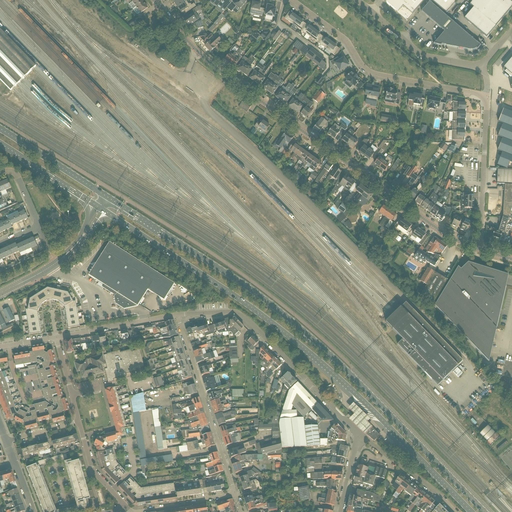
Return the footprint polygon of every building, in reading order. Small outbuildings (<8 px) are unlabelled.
[(133,10),(144,3),(141,0),(134,0),(132,1),(133,2),(130,5),(133,10)] [(222,0),(218,5),(225,11),(227,9),(232,3),(229,1),(230,0),(222,0)] [(227,9),(231,13),(236,7),(240,10),(247,1),(245,0),(238,0),(237,2),(234,0),(232,3),(227,9)] [(396,10),(407,19),(406,21),(407,21),(424,0),(389,0),(388,2),(396,10),(395,11),(396,10)] [(458,0),(430,0),(446,13),(455,4),(458,0)] [(511,7),(511,4),(507,0),(474,0),(470,5),(473,8),(464,19),(482,34),(486,38),(511,7)] [(196,6),(194,4),(191,6),(191,5),(189,4),(189,5),(187,1),(184,3),(178,8),(181,13),(189,7),(191,10),(196,6)] [(421,12),(444,32),(453,22),(430,2),(421,12)] [(148,8),(144,3),(133,10),(137,15),(141,13),(148,8)] [(251,8),(250,15),(262,17),(264,9),(260,8),(261,5),(253,3),(252,8),(251,8)] [(273,7),(272,7),(272,6),(269,5),(268,6),(267,6),(265,16),(273,17),(272,24),(276,25),(278,15),(275,14),(276,9),(273,8),(273,7)] [(294,15),(289,12),(285,18),(293,25),(299,17),(295,14),(294,15)] [(191,24),(192,25),(197,21),(192,15),(184,21),(188,26),(191,24)] [(306,24),(302,21),(302,20),(299,17),(293,25),(301,31),(306,24)] [(198,29),(203,28),(201,21),(197,22),(194,24),(198,29)] [(465,32),(453,22),(444,32),(434,44),(433,44),(441,46),(442,45),(471,50),(473,50),(474,50),(475,50),(476,49),(477,50),(480,46),(477,43),(476,43),(469,36),(465,32)] [(312,27),(311,28),(306,24),(301,31),(310,37),(315,29),(312,27)] [(0,29),(0,79),(11,91),(14,88),(18,84),(21,81),(25,77),(33,69),(36,66),(0,29)] [(323,37),(318,33),(319,32),(315,29),(310,37),(318,43),(323,37)] [(213,36),(212,36),(210,33),(206,36),(199,37),(205,43),(213,36)] [(253,44),(257,40),(260,35),(258,33),(254,34),(252,36),(251,37),(249,40),(253,44)] [(269,37),(266,35),(263,33),(260,37),(263,39),(263,40),(265,42),(269,37)] [(215,48),(219,44),(222,42),(218,37),(211,42),(205,46),(210,52),(215,48)] [(328,39),(327,40),(323,37),(318,43),(326,49),(332,42),(328,39)] [(299,51),(303,46),(297,41),(295,44),(293,46),(299,51)] [(340,49),(335,46),(336,44),(332,42),(326,49),(335,56),(339,49),(340,49)] [(230,54),(225,60),(230,64),(240,50),(234,45),(228,52),(230,54)] [(303,46),(299,51),(306,56),(307,54),(310,51),(303,46)] [(314,60),(318,54),(312,49),(310,51),(307,54),(314,60)] [(230,64),(234,67),(243,57),(240,55),(243,52),(240,50),(230,64)] [(318,54),(314,60),(320,65),(323,61),(324,59),(318,54)] [(253,59),(254,57),(252,55),(245,64),(242,62),(242,63),(237,69),(238,70),(237,71),(239,72),(240,71),(242,73),(250,63),(253,59)] [(347,63),(344,58),(339,61),(337,58),(331,62),(333,66),(335,64),(340,72),(342,70),(344,69),(344,70),(346,68),(350,65),(348,62),(347,63)] [(255,60),(253,59),(250,63),(242,73),(247,77),(252,70),(250,68),(255,60)] [(511,59),(509,62),(502,69),(509,75),(509,76),(511,77),(511,76),(511,59)] [(323,61),(320,65),(318,66),(324,71),(326,69),(326,68),(325,66),(326,64),(323,61)] [(262,77),(272,63),(270,62),(265,68),(255,82),(260,86),(265,79),(262,77)] [(265,68),(259,63),(257,67),(260,70),(257,74),(255,72),(250,79),(255,82),(265,68)] [(270,94),(271,96),(272,95),(273,95),(277,89),(279,86),(281,87),(284,83),(280,80),(285,75),(282,72),(278,77),(277,78),(268,92),(270,93),(270,94)] [(357,87),(356,88),(359,90),(364,85),(361,83),(360,84),(358,83),(360,80),(357,78),(357,77),(354,75),(351,73),(345,79),(355,86),(357,87)] [(277,78),(278,77),(276,75),(274,77),(272,80),(270,79),(263,88),(263,89),(265,91),(266,90),(268,92),(277,78)] [(290,98),(293,95),(290,93),(295,86),(293,84),(289,90),(280,101),(286,105),(290,98)] [(374,87),(374,86),(367,85),(365,95),(367,96),(366,101),(377,103),(378,98),(380,89),(380,88),(376,87),(376,88),(374,87)] [(282,88),(280,91),(276,97),(280,101),(289,90),(286,88),(286,89),(285,88),(284,89),(282,88)] [(397,92),(393,92),(394,90),(388,89),(388,90),(387,90),(385,102),(399,105),(400,97),(401,94),(397,93),(397,92)] [(320,91),(313,100),(318,104),(322,99),(323,100),(326,95),(320,91)] [(422,96),(421,96),(419,96),(419,95),(410,93),(409,101),(410,101),(409,105),(413,106),(413,107),(414,104),(420,106),(419,108),(423,109),(425,100),(425,99),(421,99),(422,96)] [(293,100),(288,107),(293,110),(301,100),(303,97),(301,95),(295,102),(293,100)] [(306,105),(302,103),(306,97),(304,96),(303,97),(301,100),(293,110),(298,114),(303,107),(304,108),(306,105)] [(429,106),(429,109),(444,112),(446,104),(445,104),(440,103),(441,100),(442,100),(432,98),(432,99),(430,99),(429,101),(428,106),(429,106)] [(248,111),(252,106),(244,100),(239,107),(247,113),(248,111)] [(306,118),(307,117),(311,112),(309,111),(314,104),(312,103),(311,103),(310,102),(301,114),(306,118)] [(453,113),(466,113),(466,112),(466,108),(466,104),(463,104),(453,102),(453,113)] [(511,112),(503,109),(498,122),(503,124),(498,137),(503,138),(498,151),(502,153),(497,165),(508,169),(511,169),(511,112)] [(466,117),(465,117),(466,113),(453,113),(452,122),(466,122),(465,122),(465,121),(465,117),(466,117)] [(396,124),(397,118),(382,115),(381,121),(396,124)] [(322,118),(319,122),(313,130),(318,134),(325,125),(327,122),(322,118)] [(257,130),(259,127),(265,132),(270,126),(263,121),(261,124),(258,122),(255,127),(257,130)] [(466,126),(465,126),(465,122),(466,122),(452,122),(452,131),(465,131),(465,130),(465,126),(466,126)] [(341,137),(345,132),(347,128),(345,127),(342,124),(339,127),(340,128),(335,124),(333,127),(327,134),(335,139),(338,135),(341,137)] [(350,130),(342,141),(347,144),(352,138),(355,134),(350,130)] [(465,141),(465,140),(464,140),(464,139),(465,136),(465,135),(465,132),(465,131),(452,131),(452,137),(452,140),(453,140),(464,141),(465,141)] [(289,144),(294,137),(286,132),(276,146),(281,149),(279,151),(284,155),(288,151),(288,150),(285,148),(288,144),(289,144)] [(347,144),(353,148),(357,142),(352,138),(347,144)] [(364,140),(356,150),(360,153),(359,153),(360,153),(360,154),(361,155),(362,155),(364,157),(370,148),(368,147),(367,144),(366,144),(369,140),(364,140)] [(381,150),(384,145),(387,141),(384,141),(378,148),(381,150)] [(442,144),(439,148),(444,152),(447,147),(442,144)] [(284,155),(287,157),(291,152),(292,152),(293,152),(294,153),(291,158),(293,160),(300,149),(298,147),(299,146),(296,145),(295,145),(293,148),(291,146),(288,150),(288,151),(284,155)] [(380,157),(375,164),(377,166),(376,167),(379,169),(386,159),(381,155),(384,152),(383,152),(387,147),(384,145),(381,150),(377,155),(380,157)] [(364,157),(369,160),(377,149),(372,146),(370,148),(364,157)] [(300,149),(293,160),(291,162),(293,164),(296,159),(299,161),(305,152),(300,149)] [(310,156),(305,152),(299,161),(298,163),(301,165),(299,168),(301,169),(303,167),(302,167),(310,156)] [(315,159),(310,156),(302,167),(303,167),(304,168),(306,166),(309,168),(315,159)] [(386,159),(379,169),(382,171),(382,170),(385,171),(387,168),(389,170),(393,164),(391,163),(392,161),(387,157),(386,159)] [(320,163),(315,159),(309,168),(314,172),(318,166),(320,167),(322,164),(320,163)] [(319,177),(315,181),(318,183),(322,177),(327,171),(329,172),(333,166),(328,163),(318,177),(319,177)] [(391,175),(395,170),(398,165),(395,163),(388,173),(391,175)] [(404,170),(401,175),(398,173),(394,178),(396,179),(391,185),(396,189),(411,169),(407,166),(406,165),(403,169),(404,170)] [(414,166),(407,176),(410,178),(417,169),(414,166)] [(326,180),(329,182),(332,178),(335,180),(333,185),(335,186),(339,180),(337,178),(341,172),(340,171),(338,169),(338,170),(336,169),(332,175),(331,174),(326,180)] [(508,185),(509,180),(511,179),(511,169),(508,169),(498,169),(497,184),(501,184),(505,185),(508,185)] [(335,186),(336,186),(331,193),(336,194),(339,189),(342,187),(349,192),(355,183),(354,181),(352,178),(349,177),(348,177),(346,176),(343,181),(341,179),(340,180),(339,180),(335,186)] [(421,185),(420,184),(415,190),(414,189),(408,198),(413,201),(416,197),(419,192),(423,186),(428,180),(425,178),(421,185)] [(6,190),(11,188),(7,179),(5,180),(5,181),(3,183),(6,190)] [(399,191),(405,195),(410,188),(410,189),(415,182),(412,179),(407,186),(404,184),(399,191)] [(511,179),(509,180),(508,185),(505,185),(505,187),(503,214),(503,217),(509,219),(511,211),(511,209),(511,179)] [(349,215),(349,214),(355,205),(358,202),(367,190),(360,186),(357,191),(359,192),(348,208),(342,204),(338,209),(346,218),(349,215)] [(437,187),(431,196),(427,201),(426,200),(421,207),(425,210),(430,203),(438,192),(440,188),(437,187)] [(367,190),(358,202),(355,205),(361,209),(363,206),(361,205),(365,199),(368,201),(373,195),(367,190)] [(421,194),(419,192),(416,197),(418,198),(415,202),(420,206),(425,199),(420,196),(421,194)] [(439,193),(437,197),(431,204),(430,203),(425,210),(430,213),(436,205),(436,204),(440,199),(442,195),(439,193)] [(463,194),(463,196),(463,197),(461,197),(461,202),(474,203),(474,197),(469,197),(469,194),(463,194)] [(461,202),(460,208),(462,208),(462,212),(468,212),(468,209),(473,209),(474,203),(461,202)] [(441,208),(436,205),(430,213),(435,217),(440,210),(441,208)] [(390,210),(384,206),(379,213),(385,217),(390,210)] [(440,210),(435,217),(442,222),(444,218),(445,217),(445,213),(444,213),(447,207),(446,207),(444,206),(441,211),(440,210)] [(28,218),(25,211),(24,209),(18,212),(19,214),(22,221),(28,218)] [(8,210),(5,212),(6,214),(7,216),(6,217),(8,221),(9,221),(11,226),(17,223),(12,214),(9,215),(8,213),(9,212),(8,210)] [(382,221),(387,225),(390,221),(391,222),(396,215),(390,210),(385,217),(382,221)] [(18,211),(12,214),(17,223),(22,221),(19,214),(18,212),(18,211)] [(504,234),(509,219),(503,217),(499,230),(498,232),(504,234)] [(400,218),(394,227),(401,232),(409,221),(407,220),(406,221),(403,219),(400,218)] [(457,228),(460,224),(462,225),(464,222),(465,219),(462,218),(461,220),(456,218),(452,226),(457,228)] [(464,222),(462,225),(460,230),(466,233),(468,228),(472,230),(472,232),(473,223),(471,222),(465,219),(464,222)] [(3,223),(6,230),(12,228),(11,226),(9,221),(8,221),(3,223)] [(410,228),(412,225),(410,224),(410,222),(409,221),(401,232),(408,236),(409,235),(412,230),(410,228)] [(494,242),(501,244),(504,234),(498,232),(499,230),(490,227),(488,233),(493,235),(492,237),(495,238),(494,242)] [(420,229),(417,228),(415,232),(412,230),(409,235),(411,237),(410,238),(415,242),(415,241),(423,230),(421,228),(420,229)] [(422,246),(427,237),(425,236),(426,234),(424,232),(425,231),(423,230),(415,241),(422,246)] [(34,254),(35,256),(40,253),(35,241),(40,238),(38,236),(28,241),(31,248),(32,252),(33,254),(34,254)] [(428,253),(433,254),(434,253),(434,252),(437,248),(438,249),(437,250),(442,254),(447,246),(435,237),(434,238),(428,245),(425,249),(428,252),(428,253)] [(28,241),(22,243),(26,251),(27,254),(32,252),(31,248),(28,241)] [(116,304),(124,309),(137,306),(138,306),(148,290),(164,300),(175,284),(109,242),(108,244),(89,275),(104,285),(103,287),(116,295),(115,297),(116,304)] [(26,251),(22,243),(17,246),(19,251),(19,252),(20,254),(26,251)] [(16,244),(10,246),(14,254),(19,252),(19,251),(17,246),(16,244)] [(5,249),(8,257),(14,254),(10,246),(5,249)] [(414,252),(409,248),(405,254),(410,257),(414,252)] [(5,249),(0,251),(0,253),(2,259),(4,262),(9,260),(8,257),(5,249)] [(434,267),(440,258),(437,256),(437,257),(435,256),(433,259),(425,254),(426,253),(424,252),(422,251),(419,250),(415,255),(424,261),(423,262),(425,263),(426,261),(430,264),(434,267)] [(435,306),(489,362),(506,285),(502,281),(508,275),(468,263),(461,270),(458,267),(435,306)] [(420,281),(427,285),(435,272),(432,271),(428,268),(422,277),(420,281)] [(448,280),(435,272),(427,285),(421,295),(432,306),(438,295),(448,280)] [(59,286),(57,286),(56,290),(48,288),(50,300),(52,300),(55,301),(59,286)] [(68,293),(59,291),(60,286),(59,286),(55,301),(59,301),(61,303),(68,293)] [(36,290),(44,302),(47,301),(50,300),(48,288),(40,293),(38,289),(36,290)] [(42,304),(44,302),(36,290),(35,291),(38,294),(30,299),(40,306),(42,304)] [(68,293),(61,303),(63,304),(65,307),(74,302),(68,293)] [(40,306),(30,299),(28,310),(38,312),(39,308),(40,306)] [(390,318),(386,322),(393,329),(403,340),(397,345),(437,386),(447,377),(454,370),(460,364),(463,361),(414,311),(406,303),(404,305),(397,312),(390,318)] [(9,307),(3,310),(9,322),(15,320),(9,307)] [(78,314),(77,307),(65,309),(66,316),(78,314)] [(39,320),(38,314),(26,316),(27,322),(39,320)] [(79,320),(78,314),(66,316),(67,322),(79,320)] [(238,321),(234,317),(230,321),(230,325),(229,325),(229,332),(231,332),(233,330),(231,328),(238,321)] [(228,325),(228,318),(227,318),(224,320),(220,321),(220,319),(218,320),(223,333),(229,332),(229,325),(228,325)] [(40,326),(39,320),(27,322),(29,328),(40,326)] [(67,322),(68,328),(80,326),(79,320),(67,322)] [(173,320),(165,323),(165,324),(159,326),(159,327),(160,330),(175,325),(173,320)] [(213,324),(214,325),(211,326),(213,332),(216,331),(216,332),(217,332),(219,334),(223,333),(218,320),(216,320),(217,323),(213,324)] [(244,327),(238,321),(231,328),(233,330),(231,332),(234,336),(235,335),(237,337),(240,334),(239,332),(244,327)] [(199,324),(200,326),(197,327),(199,334),(199,335),(203,334),(203,336),(205,336),(206,336),(201,323),(199,324)] [(208,327),(207,323),(203,325),(203,323),(201,323),(206,336),(205,336),(206,337),(214,334),(213,332),(211,326),(208,327)] [(176,330),(175,325),(160,330),(161,334),(168,332),(168,333),(176,330)] [(197,327),(196,325),(192,326),(191,325),(190,325),(194,336),(199,334),(197,327)] [(30,335),(41,333),(40,326),(29,328),(30,335)] [(130,343),(128,333),(127,330),(121,332),(123,340),(126,339),(126,341),(120,342),(121,345),(130,343)] [(160,339),(161,339),(169,338),(178,335),(176,330),(168,333),(168,334),(160,336),(160,339)] [(106,342),(105,334),(91,337),(94,349),(110,347),(109,342),(106,342)] [(245,341),(249,345),(247,347),(249,349),(251,350),(253,351),(255,348),(254,347),(259,342),(253,336),(250,339),(248,337),(246,340),(245,341)] [(181,343),(178,337),(171,340),(168,340),(164,340),(164,343),(168,343),(169,347),(170,347),(171,347),(181,343)] [(67,353),(75,352),(82,351),(81,346),(80,339),(73,340),(66,341),(65,342),(67,353)] [(237,344),(235,344),(231,344),(231,341),(229,341),(229,347),(229,350),(238,349),(237,347),(237,344)] [(172,352),(182,349),(181,343),(171,347),(172,352)] [(44,345),(40,345),(38,346),(39,350),(35,351),(36,357),(37,357),(40,357),(42,358),(45,352),(45,353),(44,352),(44,350),(45,350),(44,345)] [(38,346),(32,347),(33,352),(30,353),(29,353),(31,363),(37,362),(37,357),(36,357),(35,351),(39,350),(38,346)] [(262,356),(260,358),(262,360),(262,359),(262,360),(264,358),(264,357),(269,352),(263,347),(261,349),(261,352),(262,352),(260,354),(262,356)] [(184,355),(182,349),(172,352),(175,358),(184,355)] [(54,356),(54,354),(53,350),(48,352),(48,353),(46,353),(45,353),(45,352),(42,358),(44,359),(45,362),(51,361),(50,357),(54,356)] [(109,354),(115,379),(118,378),(118,379),(127,376),(126,374),(131,372),(131,373),(137,372),(136,369),(141,368),(145,368),(140,350),(137,351),(132,352),(131,350),(126,351),(126,352),(121,353),(120,351),(112,353),(109,354)] [(194,352),(194,353),(196,358),(203,356),(201,350),(194,352)] [(30,353),(30,352),(22,353),(24,365),(31,363),(29,353),(30,353)] [(214,352),(203,356),(196,358),(195,358),(197,364),(204,361),(204,360),(208,358),(209,360),(216,358),(215,358),(214,352)] [(265,369),(264,372),(266,373),(267,368),(265,366),(274,358),(269,352),(264,357),(264,358),(262,360),(262,359),(262,360),(261,361),(262,361),(260,365),(265,369)] [(16,366),(24,365),(22,353),(14,355),(16,366)] [(95,374),(103,372),(103,370),(105,370),(108,383),(114,382),(113,379),(115,379),(109,354),(104,356),(106,364),(104,364),(102,356),(75,363),(78,371),(81,371),(83,378),(90,376),(96,375),(95,374)] [(186,360),(184,355),(175,358),(176,364),(179,363),(186,360)] [(53,363),(56,362),(54,356),(50,357),(51,361),(45,362),(42,363),(43,369),(54,366),(53,363)] [(230,358),(231,366),(236,366),(236,363),(238,363),(238,356),(230,357),(230,358)] [(276,370),(282,365),(274,358),(265,366),(267,368),(266,373),(266,376),(270,379),(273,374),(272,373),(276,370)] [(181,368),(188,366),(186,360),(179,363),(181,368)] [(199,369),(201,376),(213,372),(212,368),(213,368),(212,365),(199,369)] [(56,371),(55,366),(54,366),(43,369),(40,370),(38,370),(39,376),(56,371)] [(190,372),(188,366),(181,368),(177,370),(179,375),(190,372)] [(58,377),(56,371),(39,376),(41,382),(46,380),(48,380),(47,377),(52,375),(53,378),(58,377)] [(180,377),(181,381),(192,377),(190,372),(179,375),(176,376),(177,378),(180,377)] [(293,377),(289,373),(283,378),(282,377),(281,379),(280,380),(285,385),(293,377)] [(60,385),(58,377),(53,378),(48,380),(46,380),(48,388),(60,385)] [(214,389),(218,388),(217,382),(216,382),(214,377),(211,378),(203,380),(207,392),(214,389)] [(289,389),(297,382),(293,377),(285,385),(289,389)] [(186,396),(191,395),(197,393),(195,385),(191,386),(190,382),(182,385),(184,389),(186,396)] [(9,389),(7,383),(0,386),(0,392),(9,389),(9,390),(9,389)] [(317,419),(319,421),(320,422),(321,422),(333,421),(298,383),(289,391),(282,413),(280,419),(278,424),(304,423),(304,417),(304,418),(312,410),(318,417),(317,419)] [(61,390),(60,385),(48,388),(43,389),(45,395),(61,390)] [(0,399),(11,395),(9,390),(9,389),(0,392),(0,399)] [(61,390),(45,395),(46,401),(52,399),(62,396),(63,396),(61,390)] [(221,395),(223,394),(221,391),(208,395),(210,401),(222,397),(221,395)] [(131,396),(134,413),(139,412),(146,411),(143,393),(131,396)] [(0,401),(1,405),(13,401),(11,395),(0,399),(0,401)] [(66,398),(66,399),(63,399),(62,396),(52,399),(54,404),(57,403),(62,402),(63,405),(68,404),(66,398)] [(186,409),(201,403),(199,398),(192,400),(193,403),(182,406),(184,409),(186,409)] [(219,400),(210,403),(212,408),(227,403),(226,401),(220,403),(219,400)] [(14,407),(15,407),(13,401),(1,405),(4,411),(14,407)] [(47,408),(47,406),(46,402),(40,403),(44,420),(50,419),(50,418),(47,408)] [(65,411),(69,410),(68,404),(63,405),(62,402),(57,403),(59,407),(58,409),(63,412),(63,411),(64,410),(65,411)] [(40,403),(34,405),(36,410),(36,412),(39,411),(40,416),(37,416),(38,421),(38,422),(44,420),(40,403)] [(187,414),(203,409),(201,403),(186,409),(187,414)] [(223,412),(230,410),(229,406),(228,403),(227,404),(227,403),(212,408),(215,415),(223,412)] [(368,423),(371,420),(354,405),(350,410),(355,415),(350,421),(364,434),(366,432),(371,427),(368,423)] [(16,411),(14,407),(4,411),(3,411),(7,420),(12,418),(11,417),(13,416),(16,417),(18,413),(16,411)] [(53,423),(57,422),(59,421),(58,417),(54,417),(53,411),(52,407),(47,408),(50,418),(52,418),(53,423)] [(65,420),(64,415),(63,415),(62,413),(62,412),(63,412),(58,409),(56,411),(53,411),(54,417),(58,417),(59,421),(65,420)] [(197,416),(204,414),(203,409),(187,414),(189,420),(190,419),(197,417),(197,416)] [(18,413),(16,417),(14,420),(22,423),(23,421),(25,416),(26,417),(27,414),(27,413),(20,410),(18,413)] [(222,413),(215,415),(217,421),(233,415),(234,415),(234,416),(237,415),(235,411),(229,413),(229,412),(223,415),(222,413)] [(190,419),(191,421),(188,422),(185,422),(185,425),(189,425),(191,424),(206,419),(204,414),(197,416),(197,417),(190,419)] [(217,421),(219,426),(226,423),(225,422),(232,419),(235,418),(234,416),(234,415),(233,415),(217,421)] [(25,425),(26,430),(32,428),(31,424),(34,423),(32,417),(28,418),(26,417),(25,416),(23,421),(25,422),(26,425),(25,425)] [(271,425),(272,425),(278,424),(280,419),(274,416),(271,425)] [(192,429),(197,427),(208,424),(206,419),(191,424),(189,425),(190,429),(192,429)] [(306,447),(313,446),(321,446),(326,445),(327,439),(320,439),(318,426),(305,427),(304,423),(278,424),(280,438),(280,440),(281,448),(294,447),(306,447)] [(345,434),(336,424),(332,429),(333,431),(333,433),(330,432),(329,439),(345,442),(346,436),(345,434)] [(226,426),(219,428),(221,433),(233,429),(237,429),(236,428),(235,425),(232,426),(226,427),(226,426)] [(480,434),(483,436),(492,446),(500,437),(489,425),(480,434)] [(221,433),(223,438),(234,435),(234,433),(237,431),(238,432),(241,431),(240,427),(236,428),(237,429),(233,429),(221,433)] [(380,435),(371,427),(366,432),(367,435),(374,441),(380,435)] [(200,437),(199,432),(189,433),(189,430),(182,431),(182,436),(182,438),(189,438),(200,437)] [(73,435),(73,434),(69,435),(69,433),(67,434),(70,444),(75,443),(75,445),(79,444),(77,434),(73,435)] [(202,443),(213,439),(211,433),(202,436),(204,440),(201,441),(202,443)] [(223,438),(226,446),(237,442),(235,438),(238,437),(237,434),(234,435),(223,438)] [(56,436),(55,437),(55,439),(52,440),(54,448),(52,449),(54,455),(53,455),(54,457),(57,456),(56,454),(55,448),(57,448),(58,450),(60,449),(59,447),(56,436)] [(59,447),(65,446),(62,437),(59,438),(58,436),(56,436),(59,447)] [(98,438),(97,441),(103,445),(105,442),(108,444),(106,436),(102,437),(102,438),(100,437),(99,438),(98,438)] [(281,448),(280,440),(280,438),(273,440),(273,442),(270,443),(268,444),(265,445),(260,446),(262,454),(262,455),(282,454),(281,449),(281,448)] [(344,447),(345,442),(329,439),(327,438),(327,439),(326,445),(326,446),(328,446),(332,446),(337,445),(340,446),(344,447)] [(45,451),(46,454),(51,452),(47,439),(45,439),(46,442),(42,443),(45,451)] [(207,448),(215,446),(213,439),(202,443),(203,446),(206,445),(207,448)] [(42,443),(39,443),(38,441),(37,442),(39,452),(45,451),(42,443)] [(98,452),(105,450),(105,449),(102,447),(103,445),(97,441),(95,444),(95,445),(97,447),(96,448),(98,452)] [(195,446),(199,445),(198,441),(193,442),(187,443),(188,446),(188,451),(195,450),(194,445),(195,444),(195,446)] [(18,456),(20,459),(24,458),(24,460),(30,458),(29,455),(26,444),(24,445),(25,447),(17,449),(19,456),(18,456)] [(32,445),(29,446),(28,446),(28,444),(26,444),(29,455),(34,454),(32,445)] [(332,446),(331,450),(332,450),(347,454),(348,448),(344,447),(340,446),(337,445),(332,446)] [(228,451),(231,458),(246,453),(245,449),(243,450),(242,446),(228,451)] [(113,449),(106,451),(107,455),(104,456),(103,452),(97,453),(98,459),(104,458),(107,457),(115,455),(113,449)] [(331,456),(345,459),(347,454),(332,450),(331,454),(331,456)] [(220,460),(217,453),(208,456),(191,458),(192,461),(195,461),(195,460),(196,460),(196,464),(201,463),(201,460),(208,459),(209,461),(212,460),(212,462),(212,463),(220,460)] [(67,459),(66,454),(35,462),(36,464),(37,466),(67,458),(67,459)] [(237,464),(232,465),(235,473),(242,471),(241,469),(248,467),(249,465),(248,463),(247,463),(245,463),(247,462),(247,461),(263,461),(262,455),(262,454),(258,454),(258,455),(252,455),(243,455),(244,456),(240,457),(240,456),(235,458),(237,464)] [(109,463),(116,461),(115,455),(107,457),(108,461),(105,462),(104,458),(98,459),(100,465),(106,464),(109,463)] [(312,459),(306,459),(307,469),(308,469),(313,469),(315,468),(315,464),(314,458),(312,459)] [(333,464),(337,464),(337,465),(344,466),(345,460),(335,458),(333,464)] [(221,466),(220,461),(220,460),(212,463),(212,462),(204,465),(205,469),(206,469),(207,470),(208,470),(221,466)] [(65,511),(90,508),(89,504),(89,503),(88,503),(87,503),(87,500),(90,499),(79,461),(72,463),(71,461),(67,462),(79,504),(64,507),(64,511),(65,511)] [(106,475),(118,464),(117,462),(116,461),(109,463),(110,466),(108,468),(107,468),(106,464),(100,465),(101,468),(104,473),(103,473),(106,475)] [(27,468),(30,478),(40,474),(37,466),(36,464),(27,468)] [(118,464),(106,475),(110,480),(114,475),(112,472),(114,470),(116,473),(122,468),(118,464)] [(384,479),(387,470),(369,465),(368,468),(358,465),(355,475),(362,477),(365,478),(366,474),(367,475),(367,474),(376,476),(376,477),(384,479)] [(208,470),(210,476),(223,472),(221,466),(208,470)] [(115,485),(119,481),(116,477),(118,475),(121,478),(126,473),(122,468),(116,473),(114,475),(110,480),(115,485)] [(244,477),(240,478),(242,484),(249,482),(248,478),(253,477),(252,475),(256,474),(251,471),(243,474),(244,477)] [(40,474),(30,478),(34,488),(44,484),(40,474)] [(362,477),(355,475),(353,483),(356,483),(356,482),(360,483),(359,484),(363,485),(363,483),(364,480),(362,479),(362,477)] [(405,479),(400,475),(395,482),(398,484),(397,485),(399,487),(405,479)] [(131,478),(126,483),(128,486),(126,488),(122,484),(118,488),(123,494),(128,489),(130,487),(135,482),(131,478)] [(196,495),(201,494),(201,489),(203,489),(202,481),(202,478),(199,479),(199,483),(197,483),(197,486),(194,487),(196,495)] [(221,491),(221,488),(224,487),(223,482),(217,483),(216,478),(213,479),(213,484),(214,492),(221,491)] [(411,483),(405,479),(399,487),(395,492),(399,495),(403,490),(404,491),(403,492),(404,492),(405,492),(406,490),(411,483)] [(207,488),(208,493),(214,492),(213,484),(207,485),(206,480),(202,481),(203,489),(207,488)] [(327,489),(335,489),(335,480),(332,480),(327,480),(327,483),(316,483),(316,487),(320,487),(322,487),(327,487),(327,489)] [(242,484),(244,491),(249,489),(250,492),(257,490),(255,484),(254,484),(252,481),(249,482),(242,484)] [(127,498),(132,494),(134,492),(139,487),(135,482),(130,487),(132,490),(130,492),(128,489),(123,494),(127,498)] [(190,496),(196,495),(194,487),(194,483),(188,484),(190,496)] [(412,495),(417,488),(411,483),(406,490),(405,492),(410,496),(412,494),(412,495)] [(44,484),(34,488),(38,497),(48,494),(44,484)] [(171,492),(175,491),(174,484),(168,485),(169,492),(169,495),(170,501),(176,500),(175,494),(171,495),(171,492)] [(168,485),(162,486),(163,493),(163,496),(164,502),(170,501),(169,495),(165,495),(165,493),(169,492),(168,485)] [(150,495),(151,498),(152,504),(158,503),(157,497),(153,497),(153,494),(157,494),(155,486),(149,487),(150,495)] [(157,494),(157,497),(158,503),(164,502),(163,496),(159,496),(159,493),(163,493),(162,486),(155,486),(157,494)] [(298,489),(301,501),(311,499),(308,486),(298,489)] [(135,505),(141,488),(139,487),(134,492),(137,495),(134,497),(132,494),(127,498),(133,504),(135,505)] [(144,495),(145,498),(146,505),(152,504),(151,498),(147,498),(147,495),(150,495),(149,487),(143,488),(144,495)] [(143,488),(141,488),(135,505),(138,506),(146,505),(145,498),(141,499),(141,496),(144,495),(143,488)] [(417,488),(412,495),(408,500),(411,502),(406,509),(408,510),(422,492),(417,488)] [(18,495),(16,489),(9,492),(11,497),(18,495)] [(318,503),(334,506),(337,492),(329,490),(327,499),(319,498),(318,503)] [(372,494),(370,493),(371,493),(357,490),(356,496),(363,497),(364,497),(364,499),(369,500),(379,502),(381,496),(372,494)] [(419,504),(421,501),(426,495),(422,492),(408,510),(410,511),(417,503),(419,504)] [(262,496),(256,498),(254,494),(249,496),(248,493),(243,495),(244,499),(246,505),(263,500),(265,499),(264,496),(262,496)] [(38,497),(42,507),(51,503),(48,494),(38,497)] [(18,495),(11,497),(13,503),(20,500),(18,495)] [(419,511),(431,498),(426,495),(421,501),(422,502),(418,508),(416,511),(419,511)] [(363,499),(350,496),(349,502),(362,505),(362,504),(363,499)] [(435,501),(431,498),(419,511),(430,511),(435,507),(433,504),(435,501)] [(20,500),(13,503),(15,508),(15,509),(22,506),(20,500)] [(235,508),(233,500),(232,500),(224,503),(224,501),(217,504),(219,510),(220,510),(220,511),(222,511),(225,511),(229,510),(235,508)] [(262,504),(263,504),(264,503),(263,500),(246,505),(248,511),(256,509),(263,506),(262,504)] [(276,502),(268,503),(269,511),(277,511),(276,502)] [(347,507),(355,509),(360,510),(362,510),(363,505),(362,504),(362,505),(349,502),(347,507)] [(54,511),(53,509),(51,503),(42,507),(43,511),(54,511)]
